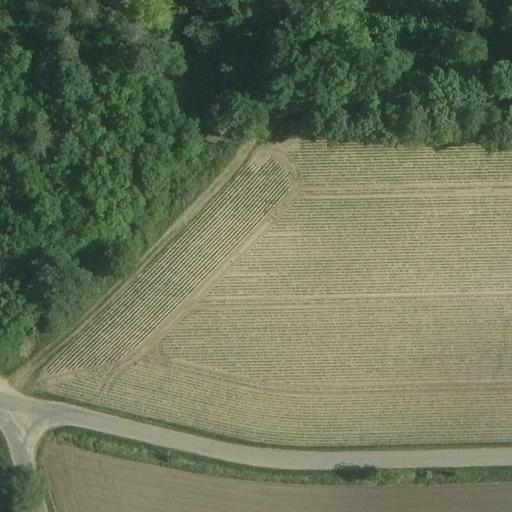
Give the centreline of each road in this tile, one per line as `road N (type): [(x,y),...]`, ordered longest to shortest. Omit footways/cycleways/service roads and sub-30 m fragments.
road 1 (unclassified): [(5,404),(284,462),(511,458)]
road 2 (track): [(5,404),(22,372),(246,121),(282,50),(286,0)]
